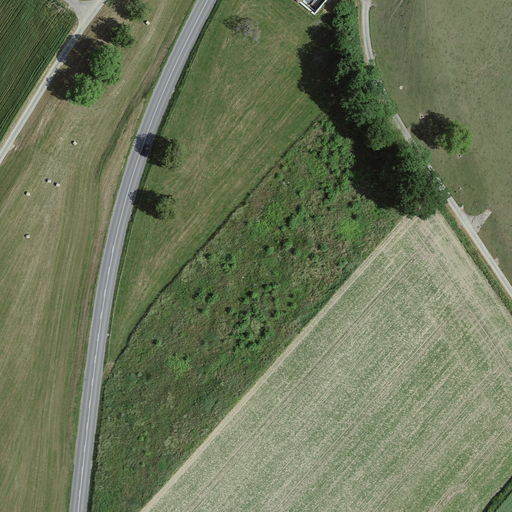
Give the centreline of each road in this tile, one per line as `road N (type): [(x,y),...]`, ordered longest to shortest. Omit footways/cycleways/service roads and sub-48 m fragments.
road 1 (secondary): [(207,0),(160,99),(120,220),(77,511)]
road 2 (track): [(511,290),(384,90),(367,42)]
road 3 (track): [(0,161),(102,0)]
